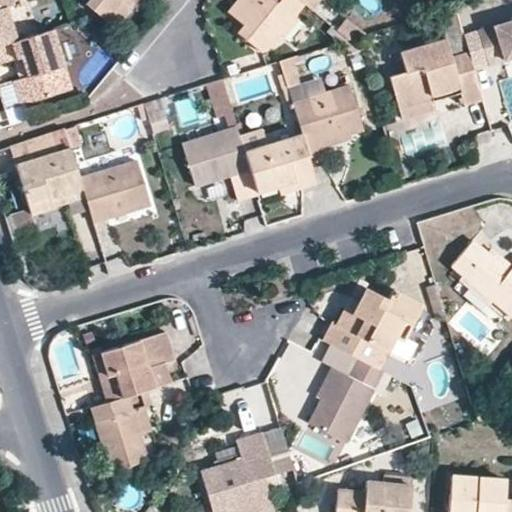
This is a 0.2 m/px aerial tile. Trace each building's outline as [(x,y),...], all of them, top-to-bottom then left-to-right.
[(0,0),(0,45),(17,40),(7,8),(17,5),(14,0),(0,0)] [(91,0),(106,13),(117,0),(91,0)] [(114,19),(131,0),(117,0),(106,13),(114,19)] [(295,15),(306,3),(301,0),(242,0),(231,14),(242,25),(238,32),(260,51),(269,48),(280,34),(284,38),(299,20),(295,15)] [(301,0),(306,3),(312,8),(319,0),(301,0)] [(336,29),(349,39),(367,34),(346,17),(336,29)] [(511,19),(463,35),(468,49),(474,71),(511,59),(511,19)] [(17,40),(0,45),(0,62),(0,64),(15,59),(25,56),(32,76),(22,80),(13,82),(21,107),(70,91),(51,30),(17,40)] [(388,75),(398,109),(432,98),(429,88),(456,80),(460,90),(463,102),(482,96),(474,71),(468,49),(450,54),(444,36),(397,51),(403,70),(388,75)] [(282,72),(287,86),(298,82),(292,63),(301,60),(300,54),(279,61),(282,72)] [(15,59),(22,80),(32,76),(25,56),(15,59)] [(281,88),(287,86),(282,72),(276,74),(281,88)] [(291,101),(323,92),(319,77),(287,86),(291,101)] [(229,129),(237,127),(221,79),(207,83),(219,122),(226,119),(229,129)] [(432,98),(460,90),(456,80),(429,88),(432,98)] [(301,133),(308,155),(323,150),(321,142),(362,129),(349,84),(323,92),(291,101),(301,133)] [(163,112),(159,98),(143,103),(147,117),(163,112)] [(435,107),(432,98),(398,109),(401,117),(435,107)] [(149,124),(165,119),(163,112),(147,117),(149,124)] [(76,124),(64,128),(70,148),(82,144),(76,124)] [(231,174),(250,169),(244,150),(240,137),(237,127),(182,143),(194,185),(231,174)] [(70,148),(64,128),(9,146),(28,207),(30,213),(31,213),(52,206),(49,197),(82,187),(79,177),(70,148)] [(240,137),(244,150),(268,143),(264,130),(240,137)] [(244,150),(250,169),(257,191),(278,185),(293,180),(296,188),(316,182),(308,155),(301,133),(244,150)] [(79,177),(82,187),(85,196),(92,221),(93,223),(151,205),(137,159),(79,177)] [(250,169),(231,174),(238,199),(257,193),(257,191),(250,169)] [(281,193),(296,188),(293,180),(278,185),(281,193)] [(49,197),(52,206),(68,201),(85,196),(82,187),(49,197)] [(92,221),(85,196),(68,201),(76,226),(92,221)] [(28,207),(5,215),(11,235),(36,228),(31,213),(30,213),(28,207)] [(36,228),(11,235),(15,249),(40,241),(36,228)] [(452,265),(466,277),(456,288),(483,310),(493,299),(511,315),(511,267),(510,270),(474,241),(452,265)] [(438,315),(446,313),(437,282),(428,284),(438,315)] [(323,339),(357,356),(379,368),(389,349),(396,336),(404,340),(405,338),(423,303),(395,287),(389,298),(367,287),(359,301),(351,297),(337,323),(333,321),(323,339)] [(109,401),(139,391),(148,388),(154,387),(148,367),(165,361),(174,359),(166,331),(94,353),(109,401)] [(416,344),(405,338),(404,340),(396,336),(389,349),(408,358),(416,344)] [(379,368),(357,356),(348,374),(333,367),(317,395),(320,397),(308,420),(348,442),(384,370),(379,368)] [(171,381),(165,361),(148,367),(154,387),(171,381)] [(152,402),(148,388),(139,391),(144,404),(152,402)] [(149,460),(140,431),(132,409),(144,404),(139,391),(109,401),(92,406),(112,471),(149,460)] [(152,428),(144,404),(132,409),(140,431),(152,428)] [(282,425),(263,431),(276,475),(295,469),(282,425)] [(276,475),(263,431),(236,440),(242,458),(202,470),(214,511),(218,511),(231,508),(231,511),(275,511),(266,479),(276,475)] [(337,490),(335,511),(410,511),(412,478),(366,476),(365,492),(337,490)] [(511,511),(511,501),(506,500),(507,480),(452,477),(449,511),(511,511)]
